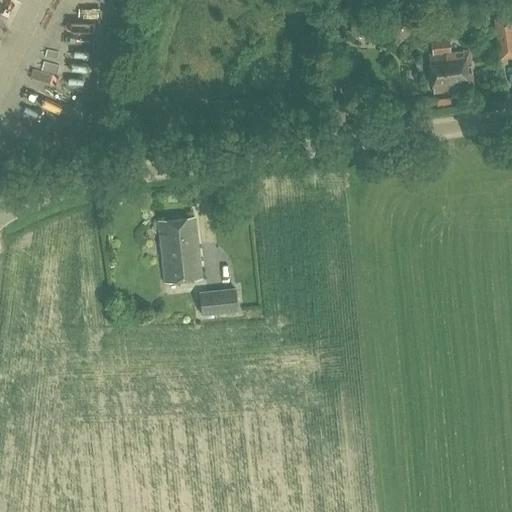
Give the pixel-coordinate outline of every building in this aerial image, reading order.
[(368,35),(369,14),(353,13),(352,34),(368,35)] [(500,59),(511,57),(511,23),(511,16),(495,18),(500,59)] [(332,20),(319,20),(319,33),(332,33),(332,20)] [(429,56),(433,93),(473,88),(469,50),(450,53),(449,38),(431,39),(433,55),(429,56)] [(336,56),(319,55),(318,77),(335,78),(336,56)] [(386,65),(387,73),(396,72),(396,64),(386,65)] [(436,105),(436,108),(450,106),(449,98),(424,102),(425,107),(436,105)] [(158,221),(165,282),(202,278),(195,216),(158,221)] [(201,293),(203,314),(237,311),(235,290),(201,293)]
